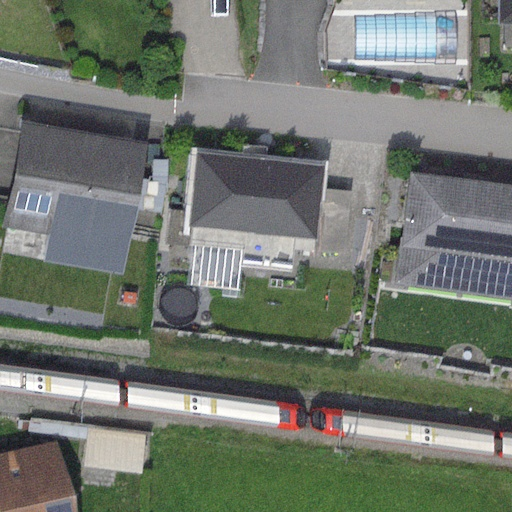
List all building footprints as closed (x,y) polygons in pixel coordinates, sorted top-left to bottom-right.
[(511,0),(493,0),(494,23),(511,22),(511,0)] [(140,142),(15,121),(0,210),(0,227),(44,235),(40,260),(119,273),(140,142)] [(322,164),(191,151),(185,214),(167,212),(164,242),(237,249),(236,264),(277,268),(279,248),(342,254),(349,189),(319,186),(322,164)] [(511,184),(406,169),(389,284),(511,301),(511,184)] [(143,434),(85,427),(81,466),(138,473),(143,434)] [(0,452),(0,511),(66,511),(52,442),(0,452)]
